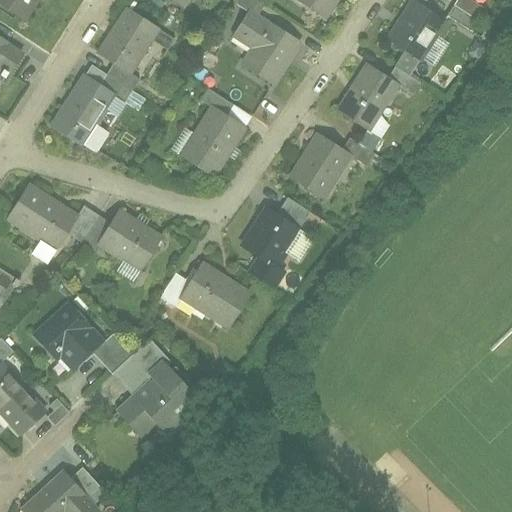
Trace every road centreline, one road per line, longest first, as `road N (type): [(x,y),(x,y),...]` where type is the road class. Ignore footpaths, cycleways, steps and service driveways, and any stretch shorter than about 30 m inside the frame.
road 1 (residential): [(1,155),(218,213),(375,0)]
road 2 (residential): [(1,155),(102,0)]
